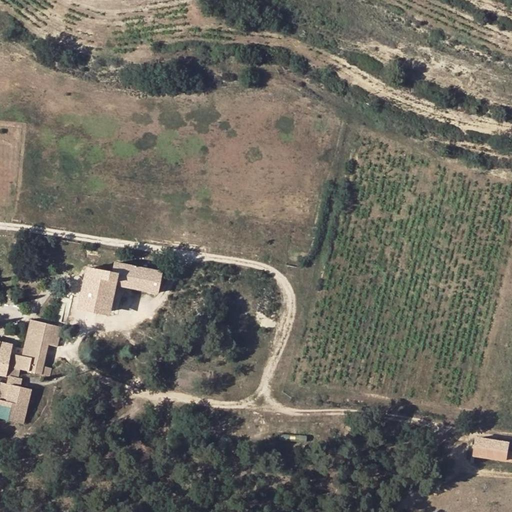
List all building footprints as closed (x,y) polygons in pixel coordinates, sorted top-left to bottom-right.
[(158,296),(164,271),(115,261),(113,271),(85,265),(76,308),(111,315),(117,287),(158,296)] [(62,328),(31,321),(22,357),(10,354),(12,344),(0,341),(0,374),(9,377),(20,379),(21,371),(42,376),(49,345),(58,347),(62,328)] [(7,384),(21,387),(23,379),(20,379),(9,377),(7,384)] [(0,383),(0,417),(23,423),(31,389),(21,387),(7,384),(0,382),(0,383)] [(472,455),(502,460),(504,450),(505,442),(475,438),(472,455)] [(511,451),(504,450),(502,460),(511,462),(511,451)]
